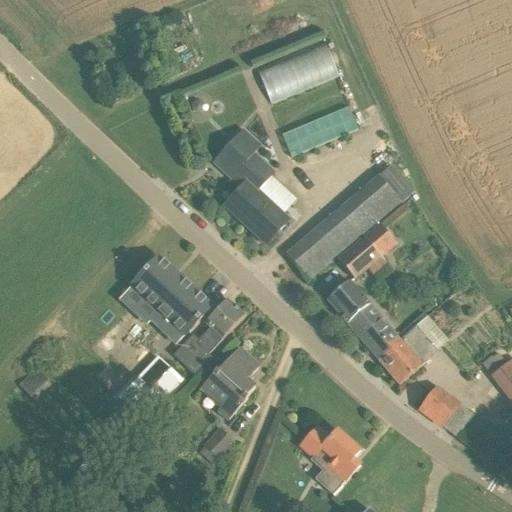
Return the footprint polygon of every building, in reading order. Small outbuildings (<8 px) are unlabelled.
[(271,102),(342,77),(331,43),(259,68),(271,102)] [(282,137),(291,159),(358,132),(349,110),(282,137)] [(244,133),(214,164),(242,189),(248,182),(258,192),(274,174),(254,155),(260,148),(244,133)] [(402,204),(414,194),(393,167),(380,178),(288,256),(309,282),(402,204)] [(290,222),(258,192),(248,182),(242,189),(224,208),(267,247),(290,222)] [(381,227),(339,263),(356,281),(368,270),(374,277),(387,265),(382,259),(397,247),(381,227)] [(151,267),(125,295),(179,345),(204,317),(151,267)] [(380,363),(402,344),(401,342),(376,312),(349,282),(328,302),(380,363)] [(105,301),(81,327),(98,343),(122,317),(105,301)] [(209,356),(226,338),(245,318),(228,301),(206,325),(211,329),(199,342),(194,337),(175,358),(197,378),(214,360),(209,356)] [(438,353),(436,351),(447,341),(428,319),(401,342),(402,344),(380,363),(400,387),(423,367),(423,366),(438,353)] [(247,382),(260,368),(239,350),(219,374),(217,373),(204,388),(225,406),(219,413),(230,422),(248,401),(247,399),(256,390),(247,382)] [(511,363),(507,367),(499,355),(493,359),(492,358),(483,365),(493,377),(511,401),(511,363)] [(179,380),(160,362),(122,401),(141,420),(179,380)] [(52,385),(38,371),(21,387),(34,401),(52,385)] [(436,389),(419,412),(456,438),(472,416),(436,389)] [(490,463),(497,455),(467,428),(460,437),(490,463)] [(335,495),(342,488),(352,477),(345,470),(361,452),(338,432),(330,441),(318,430),(302,448),(314,459),(312,462),(324,473),(318,480),(335,495)] [(234,442),(222,431),(206,449),(218,460),(234,442)]
